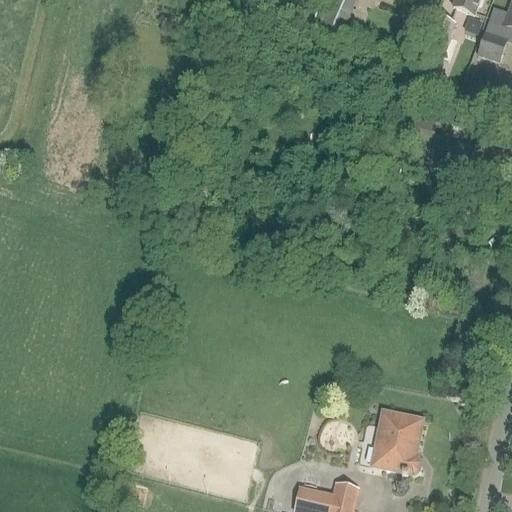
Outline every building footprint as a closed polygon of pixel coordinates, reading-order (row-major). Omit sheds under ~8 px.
[(245,13),(248,0),(233,0),(231,8),(245,13)] [(474,18),(481,0),(456,0),(453,10),(474,18)] [(506,43),(510,32),(511,32),(511,2),(507,17),(493,12),(477,59),(499,66),(506,43)] [(424,55),(416,74),(431,79),(438,60),(442,61),(455,25),(437,19),(424,55)] [(499,81),(475,72),(465,99),(490,108),(499,81)] [(434,101),(431,111),(448,116),(451,106),(434,101)] [(431,147),(436,128),(409,121),(404,140),(431,147)] [(447,142),(440,171),(483,181),(484,176),(507,181),(511,165),(503,163),(505,156),(447,142)] [(420,422),(382,414),(371,469),(412,478),(418,474),(420,465),(416,460),(412,459),(414,448),(417,446),(422,425),(420,422)] [(298,490),(293,511),(353,511),(358,491),(335,486),(332,497),(298,490)]
